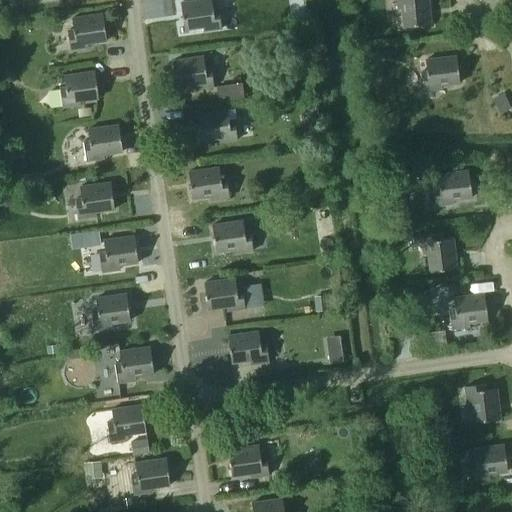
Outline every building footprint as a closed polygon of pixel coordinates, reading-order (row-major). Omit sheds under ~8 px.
[(210,0),(203,0),(179,3),(183,30),(201,28),(202,32),(220,29),(217,10),(211,11),(210,0)] [(395,0),(397,10),(401,9),(403,28),(430,25),(427,0),(395,0)] [(72,30),(66,31),(69,51),(87,48),(86,44),(105,41),(101,14),(70,19),(72,30)] [(425,72),(420,72),(422,92),(440,90),(440,86),(458,83),(455,56),(424,60),(425,72)] [(171,61),(175,88),(193,86),(194,90),(212,87),(210,67),(204,68),(202,57),(171,61)] [(64,88),(58,89),(61,108),(79,106),(78,102),(97,99),(93,72),(62,77),(64,88)] [(218,103),(231,101),(229,85),(216,87),(218,103)] [(511,109),(504,94),(492,99),(500,114),(511,109)] [(195,115),(199,142),(217,139),(218,143),(236,140),(233,121),(227,122),(226,110),(195,115)] [(82,142),(85,162),(103,159),(102,155),(121,152),(117,125),(86,130),(88,141),(82,142)] [(187,172),(191,199),(209,197),(210,201),(228,198),(225,179),(219,180),(218,168),(187,172)] [(438,187),(432,187),(434,207),(453,204),(452,200),(471,198),(467,171),(436,175),(438,187)] [(80,199),(74,200),(77,219),(95,217),(94,213),(113,210),(109,183),(78,188),(80,199)] [(328,188),(320,190),(321,197),(329,196),(328,188)] [(3,204),(15,203),(15,193),(3,194),(3,204)] [(241,221),(211,226),(214,253),(233,250),(233,254),(252,251),(249,232),(243,233),(241,221)] [(439,234),(420,237),(422,255),(426,254),(429,273),(456,270),(452,239),(440,240),(439,234)] [(98,253),(100,273),(119,270),(118,266),(137,264),(133,237),(102,241),(104,252),(98,253)] [(233,279),(203,283),(207,310),(225,308),(226,312),(244,309),(241,290),(235,290),(233,279)] [(454,310),(448,310),(450,330),(469,327),(468,324),(487,321),(483,294),(452,298),(454,310)] [(96,310),(90,311),(93,331),(111,328),(110,324),(129,322),(125,295),(94,299),(96,310)] [(257,332),(226,337),(230,364),(249,361),(249,365),(268,362),(265,343),(259,344),(257,332)] [(119,364),(114,364),(116,384),(135,381),(134,377),(152,375),(149,348),(118,352),(119,364)] [(343,362),(341,349),(327,350),(329,363),(343,362)] [(68,385),(86,384),(85,356),(67,357),(68,385)] [(483,385),(464,387),(466,406),(470,405),(473,424),(499,420),(496,389),(484,391),(483,385)] [(112,422),(106,423),(109,442),(127,439),(126,435),(145,433),(141,406),(110,410),(112,422)] [(421,422),(423,430),(431,428),(430,421),(421,422)] [(149,453),(147,439),(130,441),(132,456),(149,453)] [(468,462),(470,481),(488,479),(488,475),(506,472),(503,445),(472,449),(473,461),(468,462)] [(227,450),(230,477),(249,475),(249,479),(268,476),(265,457),(259,457),(257,446),(227,450)] [(130,476),(133,495),(151,493),(150,489),(169,486),(165,459),(134,464),(136,475),(130,476)] [(85,474),(102,473),(101,461),(84,463),(85,474)] [(439,482),(431,483),(432,490),(440,489),(439,482)] [(281,499),(250,504),(251,511),(289,511),(289,510),(283,511),(281,499)]
